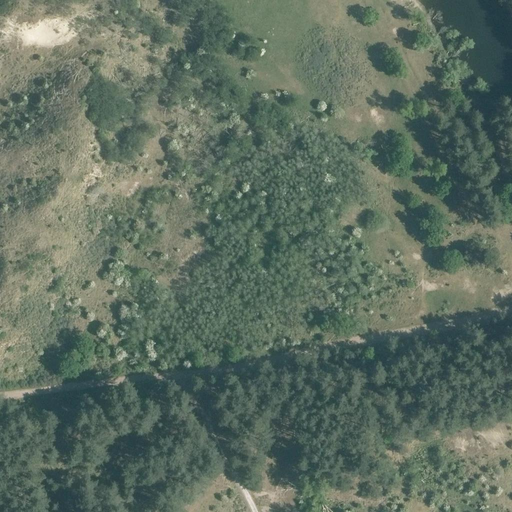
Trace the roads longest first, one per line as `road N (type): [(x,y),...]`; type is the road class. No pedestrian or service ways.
road 1 (track): [(0,396),(240,364),(511,305)]
road 2 (track): [(179,372),(255,511)]
